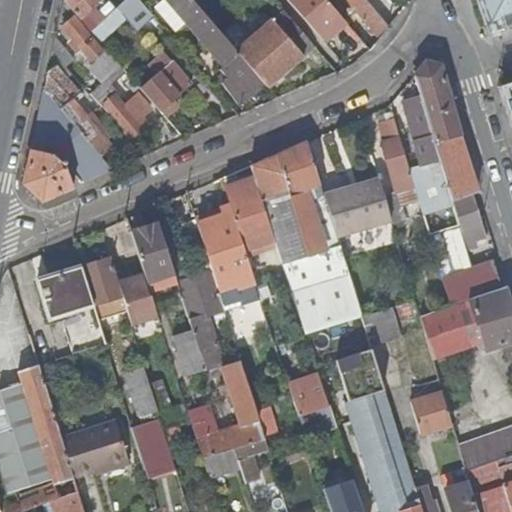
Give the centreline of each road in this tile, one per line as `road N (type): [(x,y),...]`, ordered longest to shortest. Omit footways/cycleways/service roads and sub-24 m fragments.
road 1 (residential): [(439,17),(361,86),(0,243)]
road 2 (residential): [(511,237),(461,68)]
